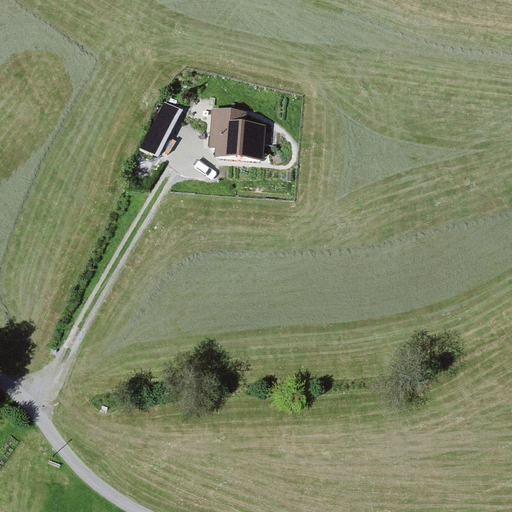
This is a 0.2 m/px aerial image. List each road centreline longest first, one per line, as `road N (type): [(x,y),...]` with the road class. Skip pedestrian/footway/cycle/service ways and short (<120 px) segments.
road 1 (track): [(184,152),(132,235),(40,419)]
road 2 (unclassified): [(0,380),(75,467),(140,511)]
